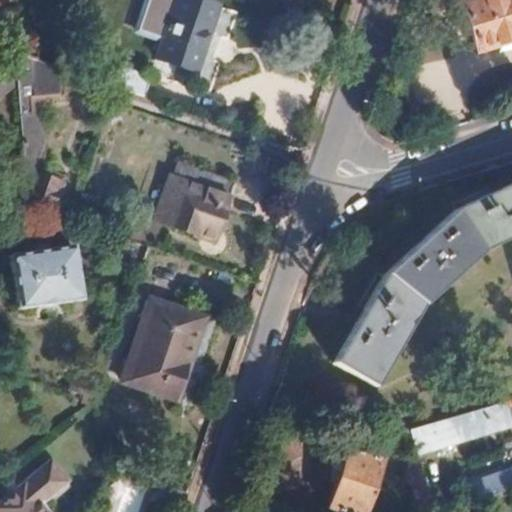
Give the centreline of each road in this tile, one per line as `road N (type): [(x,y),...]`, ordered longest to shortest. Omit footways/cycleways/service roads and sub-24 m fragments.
road 1 (residential): [(202,511),(315,170)]
road 2 (residential): [(315,170),(359,174),(511,134)]
road 3 (residential): [(315,170),(373,0)]
